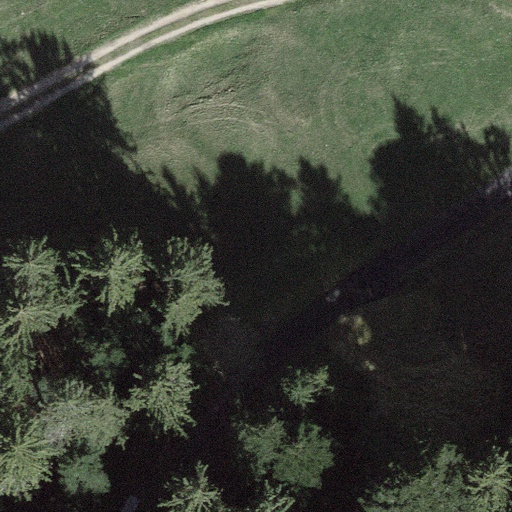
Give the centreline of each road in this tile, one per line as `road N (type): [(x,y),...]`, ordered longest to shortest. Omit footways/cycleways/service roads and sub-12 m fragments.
road 1 (track): [(511,178),(381,266),(256,373),(209,429),(161,511)]
road 2 (track): [(0,126),(93,69),(188,28),(289,0)]
